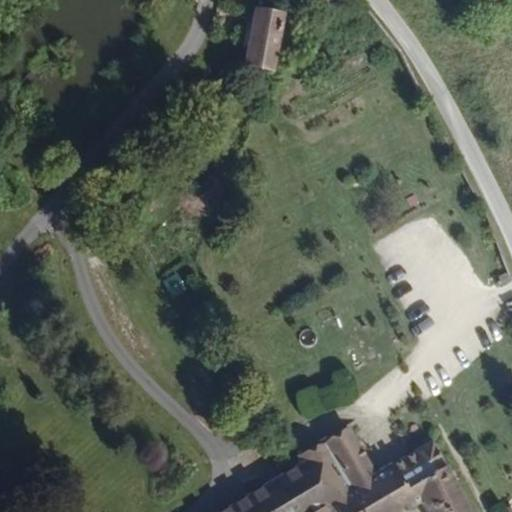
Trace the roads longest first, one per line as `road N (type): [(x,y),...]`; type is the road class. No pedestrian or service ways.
road 1 (track): [(182,511),(214,477),(204,454),(86,325),(62,248),(40,223)]
road 2 (unclassified): [(370,0),(428,70),(511,238)]
